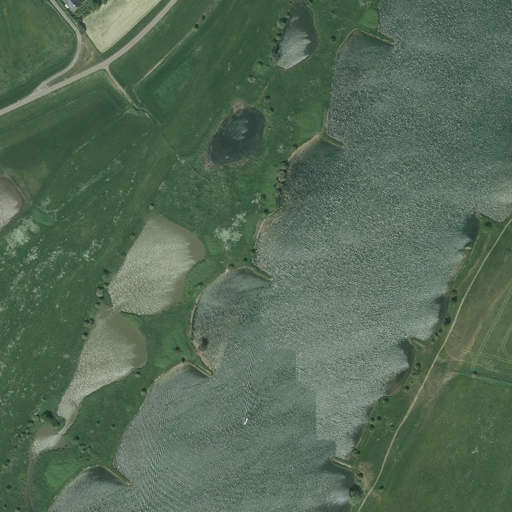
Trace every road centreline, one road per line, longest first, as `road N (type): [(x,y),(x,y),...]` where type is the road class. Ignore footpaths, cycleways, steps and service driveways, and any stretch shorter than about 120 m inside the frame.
road 1 (tertiary): [(36,95),(116,55),(173,0)]
road 2 (unclassified): [(51,0),(77,31),(79,46),(69,67),(36,95)]
